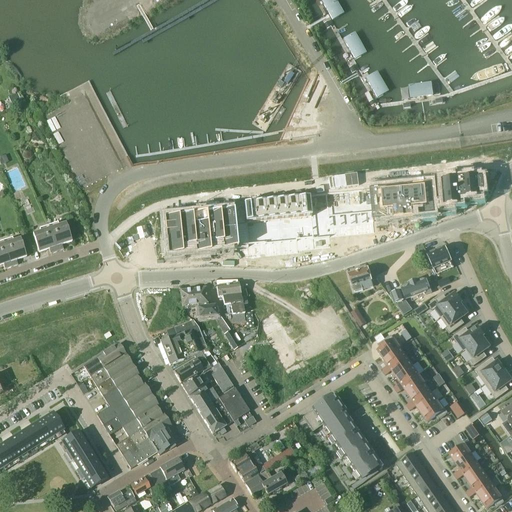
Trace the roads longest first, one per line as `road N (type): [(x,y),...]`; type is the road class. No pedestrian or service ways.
road 1 (tertiary): [(116,277),(290,273),(450,226)]
road 2 (residential): [(466,511),(365,366),(265,425)]
road 3 (residential): [(0,418),(63,379),(127,481)]
road 4 (residential): [(201,438),(141,341),(116,277)]
road 5 (residential): [(0,279),(104,243),(116,277)]
road 6 (residential): [(450,226),(511,357)]
road 7 (tertiary): [(0,310),(116,277)]
